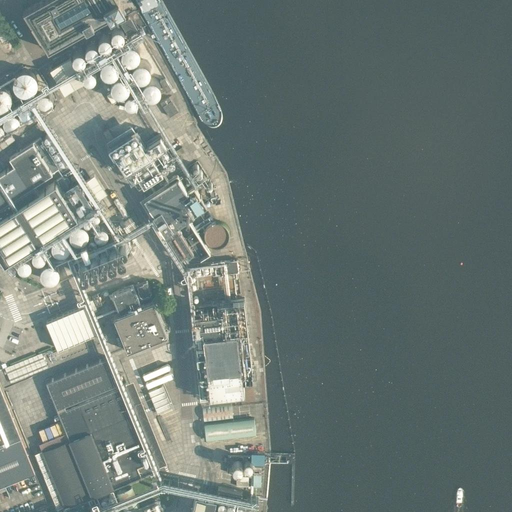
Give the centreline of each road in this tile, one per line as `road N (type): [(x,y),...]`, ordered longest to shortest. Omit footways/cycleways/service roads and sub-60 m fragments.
road 1 (unknown): [(146,237),(165,261),(177,300),(191,436),(182,511)]
road 2 (unknown): [(146,237),(37,58)]
